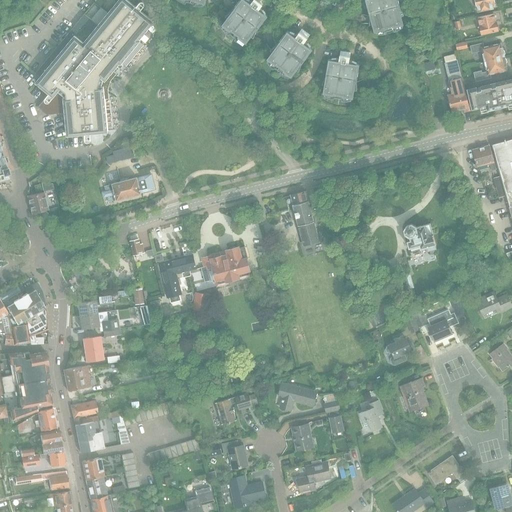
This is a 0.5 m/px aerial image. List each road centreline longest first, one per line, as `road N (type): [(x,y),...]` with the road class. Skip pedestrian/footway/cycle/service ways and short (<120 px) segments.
road 1 (unclassified): [(296,177),(201,61),(157,53),(128,73),(121,112),(156,155),(177,209)]
road 2 (tertiary): [(85,511),(57,372),(60,287),(46,256)]
road 3 (secondary): [(296,177),(511,124)]
road 4 (residential): [(330,511),(457,422)]
road 5 (secondary): [(46,256),(177,209)]
road 6 (residential): [(457,422),(449,389),(474,378),(500,405),(497,430)]
road 7 (secondary): [(177,209),(296,177)]
